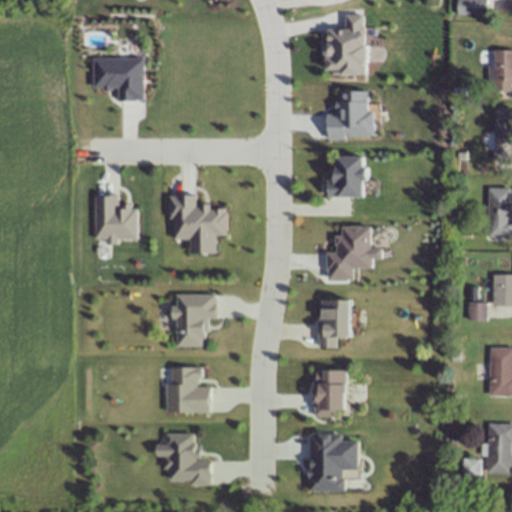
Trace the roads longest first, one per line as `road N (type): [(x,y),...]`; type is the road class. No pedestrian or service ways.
road 1 (residential): [(266,0),(279,42),(279,234),(262,371),(262,480)]
road 2 (residential): [(279,152),(94,146)]
